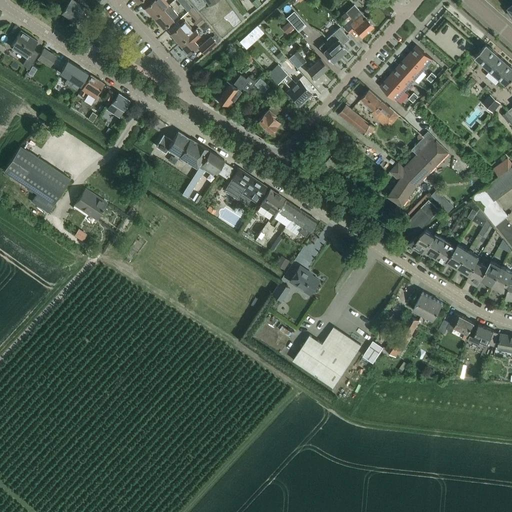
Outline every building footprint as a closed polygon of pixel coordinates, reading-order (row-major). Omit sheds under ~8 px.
[(75,22),(85,7),(73,0),(69,0),(61,13),(75,22)] [(164,0),(151,0),(144,7),(145,8),(144,10),(147,13),(149,13),(153,17),(168,4),(164,0)] [(297,13),(305,8),(302,2),(293,6),(297,13)] [(168,4),(153,17),(163,28),(164,26),(167,29),(175,22),(172,19),(178,14),(168,4)] [(361,37),(373,26),(365,17),(353,4),(345,12),(338,18),(342,23),(341,25),(342,25),(349,33),(353,28),(361,37)] [(298,31),(306,25),(294,10),(286,17),(298,31)] [(175,22),(167,29),(170,32),(170,33),(179,43),(194,30),(193,29),(184,19),(179,24),(177,21),(175,22)] [(287,33),(294,28),(288,21),(281,27),(287,33)] [(323,42),(319,47),(325,54),(332,62),(347,48),(342,43),(348,37),(342,30),(340,27),(327,38),(331,43),(327,47),(323,42)] [(194,30),(179,43),(183,48),(182,50),(185,54),(187,53),(188,53),(198,45),(193,40),(200,34),(195,28),(193,29),(194,30)] [(28,67),(33,60),(38,52),(32,48),(37,40),(20,30),(10,46),(26,56),(22,63),(28,67)] [(204,53),(216,42),(211,37),(200,47),(204,53)] [(416,44),(407,55),(423,69),(433,59),(416,44)] [(511,67),(485,44),(476,55),(475,55),(475,56),(490,69),(485,75),(495,83),(500,78),(507,83),(511,78),(511,67)] [(279,47),(269,56),(276,64),(286,55),(279,47)] [(50,65),(50,64),(56,56),(43,48),(37,57),(50,65)] [(250,61),(254,58),(247,50),(243,54),(250,61)] [(293,54),(289,58),(297,68),(302,63),(305,61),(297,51),(293,54)] [(423,69),(407,55),(398,65),(414,79),(423,69)] [(307,68),(306,69),(307,70),(314,77),(327,65),(321,58),(320,57),(310,65),(307,68)] [(80,84),(82,81),(87,72),(67,59),(60,71),(80,84)] [(278,64),(268,73),(277,83),(281,79),(289,88),(286,91),(292,97),(299,105),(312,92),(305,85),(299,79),(295,82),(278,64)] [(398,65),(389,75),(405,90),(414,79),(398,65)] [(31,78),(35,72),(31,69),(27,75),(31,78)] [(94,96),(98,91),(103,82),(90,74),(79,93),(84,96),(87,92),(94,96)] [(246,78),(240,74),(233,84),(226,79),(220,87),(214,95),(215,96),(228,105),(232,99),(233,99),(233,98),(235,95),(236,94),(237,92),(241,86),(248,91),(255,82),(248,76),(246,78)] [(396,100),(405,90),(389,75),(380,85),(396,100)] [(260,78),(255,83),(263,91),(268,85),(260,78)] [(500,101),(508,91),(498,83),(490,92),(500,101)] [(110,100),(115,92),(109,88),(104,96),(110,100)] [(369,88),(361,98),(368,105),(367,106),(372,110),(373,109),(374,110),(378,106),(389,116),(394,110),(389,106),(370,89),(369,88)] [(119,116),(124,109),(129,99),(118,91),(111,101),(106,109),(119,116)] [(492,111),(500,102),(490,93),(482,102),(492,111)] [(271,132),(280,121),(274,116),(281,108),(274,102),(264,112),(258,120),(265,127),(265,129),(268,132),(270,132),(270,131),(271,132)] [(420,103),(416,110),(421,113),(425,106),(420,103)] [(368,138),(374,126),(370,123),(353,111),(346,104),(338,113),(368,138)] [(509,123),(511,120),(511,114),(508,110),(502,114),(509,123)] [(179,133),(177,132),(172,139),(164,134),(156,145),(165,152),(168,147),(196,165),(201,156),(207,148),(199,143),(198,143),(190,138),(189,140),(186,138),(187,136),(180,132),(179,133)] [(429,133),(428,132),(423,136),(420,140),(411,149),(416,154),(403,167),(398,162),(390,171),(399,179),(388,196),(402,205),(408,197),(416,185),(448,152),(429,133)] [(337,146),(334,143),(326,136),(321,142),(328,148),(313,165),(325,176),(332,168),(346,152),(338,145),(337,146)] [(15,153),(3,171),(19,182),(24,184),(36,193),(30,201),(47,213),(48,211),(54,202),(64,186),(70,178),(36,156),(21,146),(20,145),(15,153)] [(218,172),(224,161),(223,161),(224,159),(209,149),(201,162),(216,171),(218,172)] [(511,163),(507,157),(493,167),(499,175),(507,168),(511,164),(511,163)] [(385,170),(389,163),(383,160),(379,167),(385,170)] [(226,177),(227,175),(232,167),(224,161),(218,172),(226,177)] [(499,175),(478,190),(483,197),(488,194),(493,201),(496,199),(511,186),(511,164),(507,168),(499,175)] [(256,202),(261,195),(267,186),(238,167),(232,175),(223,189),(246,204),(250,198),(256,202)] [(377,181),(385,174),(379,169),(372,176),(377,181)] [(277,206),(278,205),(283,197),(270,188),(261,203),(274,211),(277,206)] [(91,195),(83,190),(74,205),(95,219),(101,211),(107,202),(92,193),(91,195)] [(417,231),(424,225),(439,208),(429,198),(407,221),(417,231)] [(290,218),(298,207),(286,199),(270,223),(274,226),(278,219),(286,224),(290,218)] [(286,224),(285,226),(296,233),(298,230),(306,235),(309,231),(316,221),(317,220),(309,215),(298,207),(290,218),(286,224)] [(395,218),(399,213),(392,208),(388,214),(395,218)] [(472,208),(468,216),(472,219),(477,211),(472,208)] [(500,229),(510,222),(506,217),(496,224),(496,225),(500,229)] [(503,234),(511,227),(511,224),(510,222),(500,229),(503,234)] [(507,239),(511,235),(511,227),(503,234),(507,239)] [(423,253),(425,251),(434,235),(425,230),(421,233),(418,236),(417,236),(408,243),(413,246),(412,246),(423,253)] [(436,257),(446,240),(436,233),(434,235),(425,251),(436,257)] [(446,263),(447,261),(456,246),(446,240),(436,257),(446,263)] [(459,268),(466,255),(469,251),(458,244),(456,246),(447,261),(459,268)] [(288,245),(282,253),(291,259),(297,250),(288,245)] [(469,274),(476,262),(479,257),(469,251),(466,255),(459,268),(469,274)] [(493,284),(498,274),(502,266),(491,260),(487,268),(481,278),(492,284),(493,284)] [(478,285),(481,278),(487,268),(476,262),(469,274),(466,279),(478,285)] [(309,294),(318,279),(306,271),(306,270),(300,265),(289,280),(309,294)] [(507,291),(510,277),(511,272),(511,271),(502,266),(498,274),(493,284),(503,289),(504,289),(507,291)] [(282,300),(290,287),(279,280),(271,293),(282,300)] [(433,320),(438,311),(442,302),(422,291),(413,309),(433,320)] [(460,315),(455,312),(450,322),(443,319),(438,328),(445,332),(447,328),(452,330),(455,326),(465,331),(462,338),(465,339),(469,331),(474,322),(460,314),(460,315)] [(290,314),(284,322),(293,329),(300,322),(290,314)] [(391,339),(385,348),(394,355),(401,346),(403,347),(418,320),(410,314),(395,341),(391,339)] [(493,345),(495,342),(499,332),(493,330),(479,324),(473,336),(470,335),(468,339),(479,344),(480,340),(493,345)] [(361,344),(333,326),(322,342),(310,334),(292,359),(333,386),(361,344)] [(511,334),(501,333),(499,343),(498,348),(511,350),(511,334)] [(373,339),(363,355),(373,361),(383,346),(373,339)]
